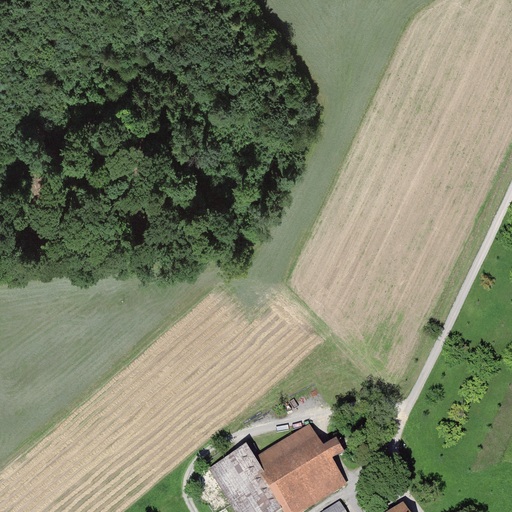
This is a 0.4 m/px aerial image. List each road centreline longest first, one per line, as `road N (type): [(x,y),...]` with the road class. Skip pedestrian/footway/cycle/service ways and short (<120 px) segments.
road 1 (track): [(418,511),(397,487),(403,413),(511,190)]
road 2 (track): [(403,413),(384,402),(243,432),(191,468),(185,489),(194,511)]
road 3 (track): [(127,0),(140,53),(122,104),(0,185)]
